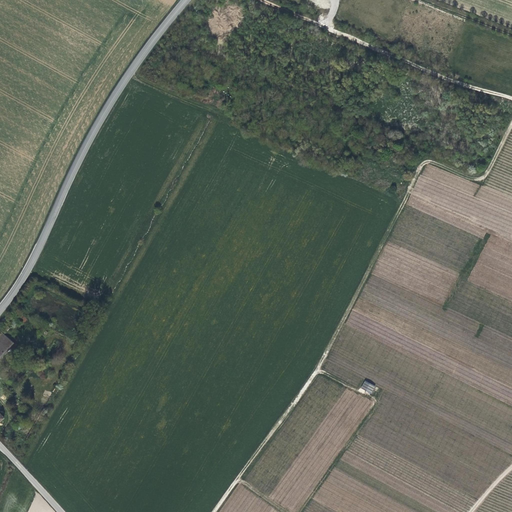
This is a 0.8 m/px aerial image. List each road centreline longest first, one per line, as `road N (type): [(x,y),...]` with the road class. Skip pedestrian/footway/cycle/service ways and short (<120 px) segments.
road 1 (tertiary): [(0,312),(132,64),(186,0)]
road 2 (track): [(316,370),(423,164),(479,179),(511,124)]
road 3 (track): [(258,0),(511,99)]
road 4 (track): [(214,511),(316,370),(362,393)]
